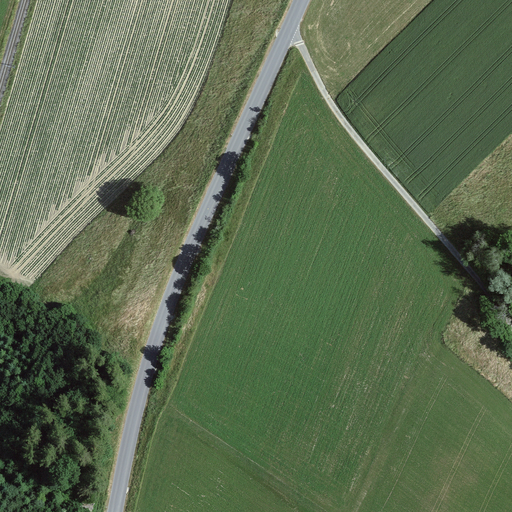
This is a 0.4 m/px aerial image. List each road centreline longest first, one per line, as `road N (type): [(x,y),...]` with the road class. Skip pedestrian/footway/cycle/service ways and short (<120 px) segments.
road 1 (tertiary): [(297,0),(180,264),(144,373),(117,511)]
road 2 (track): [(288,24),(341,118),(511,325)]
